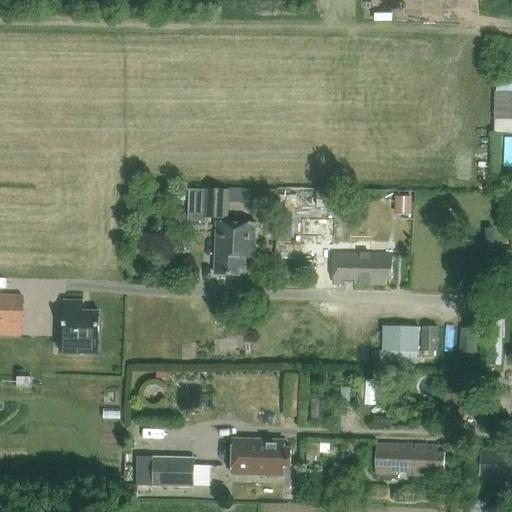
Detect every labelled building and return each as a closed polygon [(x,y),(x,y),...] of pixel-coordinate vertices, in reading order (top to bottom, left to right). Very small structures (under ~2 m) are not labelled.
[(511,79),(497,79),(496,91),(511,91),(511,79)] [(511,91),(496,91),(496,120),(511,120),(511,91)] [(207,189),(206,219),(229,220),(229,214),(230,202),(256,203),(256,215),(277,215),(277,192),(230,190),(207,189)] [(346,208),(346,191),(318,191),(318,195),(285,195),(285,208),(318,208),(346,208)] [(396,197),(396,214),(412,215),(413,197),(396,197)] [(170,215),(170,217),(170,224),(170,228),(188,228),(188,215),(170,215)] [(255,257),(256,224),(239,224),(217,223),(215,275),(240,275),(240,268),(246,268),(246,257),(255,257)] [(393,255),(370,254),(334,254),(333,283),(345,283),(345,281),(355,281),(355,284),(387,284),(387,278),(393,278),(393,255)] [(0,300),(0,324),(20,325),(20,300),(0,300)] [(64,337),(64,354),(68,354),(98,355),(100,312),(83,311),(84,302),(65,301),(64,337)] [(381,327),(381,350),(391,351),(391,327),(381,327)] [(413,327),(412,351),(422,351),(423,328),(413,327)] [(439,352),(439,328),(423,328),(422,351),(439,352)] [(461,329),(461,355),(475,355),(475,329),(461,329)] [(460,373),(459,414),(481,415),(483,374),(460,373)] [(286,417),(297,417),(299,375),(288,375),(286,417)] [(503,395),(504,379),(490,378),(490,395),(503,395)] [(312,394),(311,419),(332,420),(333,395),(312,394)] [(286,442),(234,440),(233,476),(285,478),(285,467),(292,467),(292,449),(285,449),(286,442)] [(321,443),(308,443),(307,467),(314,467),(315,456),(320,457),(321,443)] [(439,447),(390,445),(378,445),(377,474),(389,475),(438,477),(439,470),(446,470),(446,454),(439,454),(439,447)] [(480,475),(511,475),(511,447),(481,447),(480,475)] [(155,457),(154,486),(195,487),(196,458),(155,457)] [(138,498),(139,485),(123,484),(122,498),(138,498)] [(414,492),(395,492),(394,507),(413,508),(414,492)] [(490,511),(489,501),(474,502),(474,511),(490,511)]
